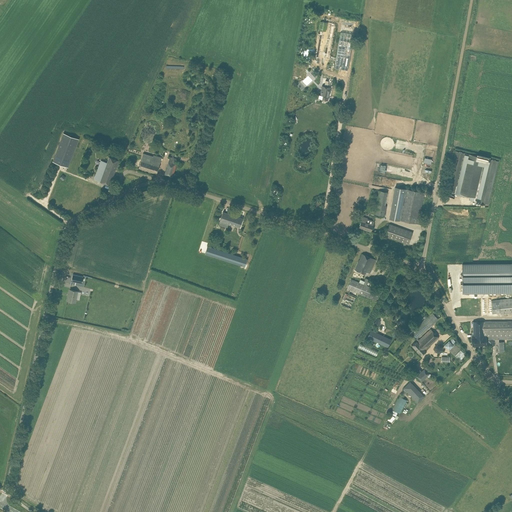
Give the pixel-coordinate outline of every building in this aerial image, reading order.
[(334,24),(329,23),(320,21),(313,62),(327,64),(334,24)] [(354,34),(341,32),(335,68),(348,70),(354,34)] [(318,94),(318,98),(319,99),(328,100),(331,87),(327,86),(328,81),(325,80),(325,86),(322,85),(320,95),(318,94)] [(53,161),(68,167),(79,139),(63,133),(53,161)] [(434,151),(432,150),(432,145),(425,144),(425,153),(434,153),(434,151)] [(469,198),(469,200),(479,202),(488,204),(498,161),(489,159),(476,156),(468,154),(456,151),(446,190),(455,192),(454,194),(469,198)] [(139,167),(157,173),(162,158),(154,155),(153,158),(149,156),(147,162),(141,160),(139,167)] [(119,160),(114,159),(109,157),(107,163),(101,160),(94,179),(110,185),(119,160)] [(170,157),(165,175),(172,177),(177,164),(175,164),(177,159),(170,157)] [(395,187),(389,218),(421,224),(423,211),(421,210),(424,192),(395,187)] [(375,215),(385,217),(387,206),(385,205),(377,204),(375,215)] [(243,218),(223,212),(220,220),(240,227),(243,218)] [(360,227),(370,231),(374,221),(363,217),(360,227)] [(385,236),(408,244),(413,232),(390,224),(385,236)] [(247,259),(208,246),(205,253),(244,266),(247,259)] [(355,270),(364,274),(365,271),(370,273),(376,260),(362,253),(355,270)] [(461,292),(511,292),(511,264),(462,264),(463,284),(461,284),(461,292)] [(73,274),(72,281),(82,283),(83,276),(73,274)] [(351,279),(347,289),(350,290),(359,293),(364,295),(376,300),(380,291),(367,285),(364,284),(365,281),(360,279),(359,282),(351,279)] [(78,291),(75,290),(70,289),(69,294),(70,294),(69,296),(68,296),(67,301),(75,302),(78,291)] [(341,304),(351,309),(356,297),(345,293),(341,304)] [(511,298),(511,299),(500,299),(501,313),(511,312),(511,298)] [(417,341),(425,350),(439,337),(431,329),(419,339),(417,338),(438,319),(432,313),(410,333),(418,340),(417,341)] [(486,336),(486,339),(511,338),(511,321),(478,321),(473,321),(473,330),(478,330),(479,333),(484,332),(484,336),(486,336)] [(486,339),(486,336),(484,336),(484,332),(479,333),(478,330),(473,330),(474,337),(472,337),(472,345),(486,344),(486,339)] [(379,335),(376,341),(388,347),(391,341),(379,335)] [(426,351),(425,350),(417,341),(412,345),(421,355),(426,351)] [(357,347),(375,356),(378,351),(359,342),(357,347)] [(451,351),(459,359),(464,354),(457,346),(451,351)] [(421,382),(429,374),(424,368),(415,376),(421,382)] [(410,381),(403,387),(406,390),(413,384),(410,381)] [(392,409),(400,413),(407,400),(399,396),(392,409)]
